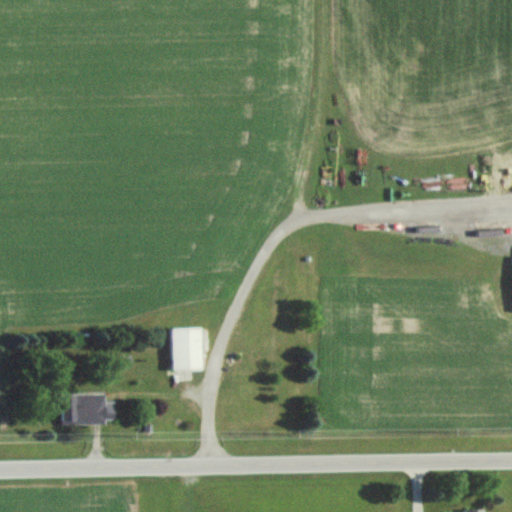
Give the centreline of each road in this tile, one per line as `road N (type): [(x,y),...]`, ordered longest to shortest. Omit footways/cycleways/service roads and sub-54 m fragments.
road 1 (secondary): [(0,470),(511,461)]
road 2 (residential): [(205,467),(201,388),(240,287),(297,225),(511,199)]
road 3 (residential): [(93,469),(97,412),(201,388)]
